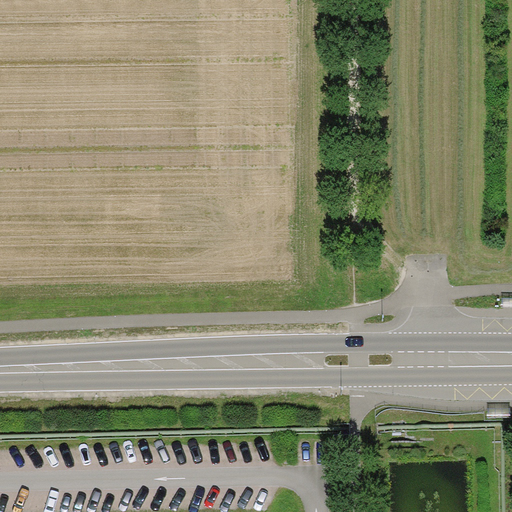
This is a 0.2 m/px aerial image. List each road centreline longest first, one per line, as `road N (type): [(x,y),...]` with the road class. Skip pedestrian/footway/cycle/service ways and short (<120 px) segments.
road 1 (primary): [(0,370),(511,358)]
road 2 (track): [(433,359),(432,291),(374,236),(352,195),(353,0)]
